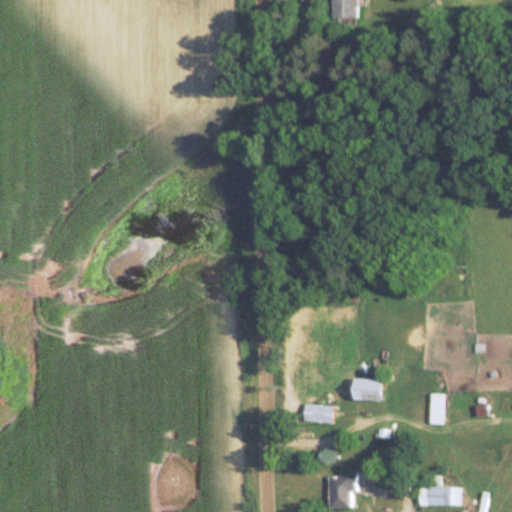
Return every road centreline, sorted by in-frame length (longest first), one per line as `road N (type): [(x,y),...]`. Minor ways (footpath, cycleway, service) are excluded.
road 1 (residential): [(270,511),(266,0)]
road 2 (residential): [(270,433),(352,445),(367,420),(407,420),(448,440),(511,491)]
